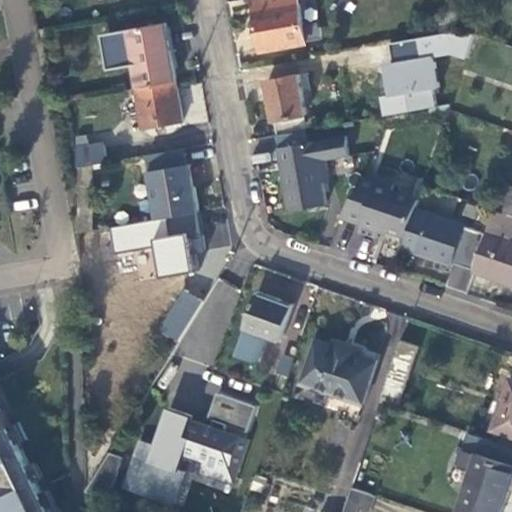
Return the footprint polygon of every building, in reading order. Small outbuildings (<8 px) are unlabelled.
[(253,0),(256,11),(300,3),(299,0),(253,0)] [(256,11),(262,50),(307,42),(300,3),(256,11)] [(441,23),(443,34),(463,30),(462,20),(441,23)] [(134,64),(139,87),(177,80),(166,23),(128,30),(104,34),(110,68),(134,64)] [(443,34),(449,63),(466,63),(476,34),(463,30),(443,34)] [(449,63),(451,80),(460,81),(466,63),(449,63)] [(308,73),(268,80),(275,120),(277,133),(306,128),(303,114),(306,114),(302,93),(311,92),(308,73)] [(184,121),(177,80),(139,87),(136,87),(144,128),(184,121)] [(307,129),(278,134),(281,147),(310,142),(307,129)] [(87,134),(77,136),(79,167),(92,165),(108,162),(105,143),(89,146),(87,134)] [(310,142),(281,147),(280,147),(291,209),(328,202),(322,170),(328,169),(326,159),(351,155),(347,135),(310,142)] [(148,154),(151,172),(188,165),(185,148),(148,154)] [(158,218),(165,218),(200,211),(192,164),(188,165),(151,172),(150,172),(158,218)] [(79,167),(80,233),(93,231),(94,230),(92,165),(79,167)] [(395,185),(367,175),(342,216),(362,223),(359,232),(377,237),(380,227),(407,235),(416,208),(420,199),(393,189),(395,185)] [(407,235),(404,247),(454,263),(456,259),(464,261),(463,265),(475,269),(487,232),(416,208),(407,235)] [(487,232),(511,240),(511,214),(504,212),(495,209),(487,232)] [(208,255),(200,211),(165,218),(175,276),(195,272),(192,258),(208,255)] [(94,266),(93,231),(80,233),(81,266),(94,266)] [(475,269),(474,271),(511,283),(511,240),(487,232),(475,269)] [(181,341),(205,301),(186,290),(162,329),(181,341)] [(259,293),(247,327),(282,339),(293,309),(280,305),(281,299),(274,297),(274,298),(259,293)] [(364,404),(379,359),(362,353),(364,348),(336,339),(335,344),(318,338),(302,384),(364,404)] [(419,346),(401,340),(381,402),(398,408),(419,346)] [(511,434),(511,376),(511,377),(494,428),(511,434)] [(204,471),(234,481),(248,440),(226,432),(229,425),(248,432),(258,406),(218,392),(209,418),(214,420),(212,428),(191,420),(193,416),(170,408),(152,461),(180,470),(187,452),(208,460),(204,471)] [(0,401),(0,511),(53,511),(38,481),(19,442),(28,438),(20,421),(11,425),(0,401)] [(478,453),(511,463),(511,445),(469,431),(459,462),(474,467),(478,453)] [(87,491),(110,499),(124,456),(111,452),(87,491)] [(483,511),(502,511),(511,483),(511,463),(478,453),(474,467),(461,505),(483,511)] [(344,511),(357,511),(358,508),(371,511),(377,496),(352,488),(344,511)]
